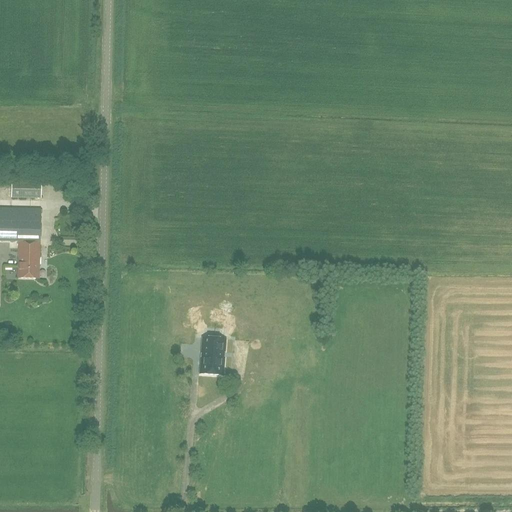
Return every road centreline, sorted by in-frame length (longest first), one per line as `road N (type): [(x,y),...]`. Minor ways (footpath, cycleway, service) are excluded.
road 1 (unclassified): [(96,511),(107,0)]
road 2 (unknown): [(185,511),(192,419),(243,380)]
